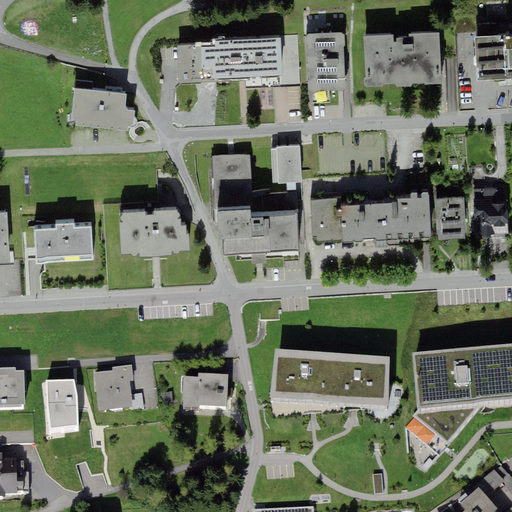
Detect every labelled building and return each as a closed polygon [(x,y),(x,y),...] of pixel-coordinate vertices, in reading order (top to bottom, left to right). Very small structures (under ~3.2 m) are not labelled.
[(344,32),(306,34),(308,91),(347,90),(344,32)] [(442,81),(439,32),(363,37),(366,86),(442,81)] [(477,81),(511,79),(511,35),(475,38),(477,81)] [(284,38),(286,84),(300,84),(298,37),(284,38)] [(216,81),(216,78),(282,76),(280,38),(215,41),(211,41),(211,45),(177,46),(180,83),(216,81)] [(126,94),(74,88),(74,90),(71,120),(75,121),(74,126),(127,130),(128,120),(134,122),(135,111),(128,110),(125,106),(126,94)] [(272,183),(279,183),(279,184),(302,183),(300,146),(277,147),(277,149),(271,150),(272,183)] [(215,211),(218,211),(251,210),(252,210),(250,154),(212,156),(215,211)] [(428,172),(413,173),(414,185),(429,184),(428,172)] [(509,237),(507,186),(475,187),(477,238),(509,237)] [(397,203),(341,206),(343,240),(343,242),(386,240),(386,244),(431,241),(428,193),(410,194),(410,198),(397,199),(397,203)] [(466,239),(464,197),(435,198),(437,240),(466,239)] [(341,206),(341,199),(311,200),(313,236),(317,236),(317,241),(343,240),(341,206)] [(180,210),(120,213),(121,253),(189,251),(189,233),(186,233),(186,225),(180,226),(180,210)] [(298,215),(251,217),(251,210),(218,211),(219,241),(223,241),(223,255),(236,255),(236,261),(299,259),(298,215)] [(7,212),(0,212),(0,265),(10,265),(7,212)] [(56,225),(56,230),(35,230),(36,263),(93,261),(91,228),(74,229),(74,224),(56,225)] [(511,342),(411,351),(416,408),(413,417),(447,445),(483,402),(511,399),(511,342)] [(330,402),(334,352),(274,349),(271,398),(330,402)] [(389,356),(334,352),(330,402),(386,406),(389,356)] [(132,365),(112,367),(113,371),(94,373),(98,411),(130,407),(133,407),(131,394),(130,381),(133,380),(132,365)] [(15,368),(0,367),(0,406),(24,406),(23,371),(15,371),(15,368)] [(228,374),(199,373),(199,376),(184,376),(183,407),(199,407),(199,405),(227,406),(228,374)] [(73,381),(47,381),(47,404),(50,430),(77,427),(77,397),(73,381)] [(173,404),(172,391),(162,392),(163,405),(173,404)] [(141,393),(131,394),(133,407),(130,407),(131,411),(143,409),(141,393)] [(0,497),(5,497),(5,493),(18,493),(17,492),(29,491),(28,472),(24,472),(24,461),(17,461),(17,458),(9,459),(9,453),(0,453),(0,497)] [(477,484),(479,487),(498,509),(494,511),(511,511),(511,478),(500,465),(477,484)] [(381,474),(373,475),(375,494),(383,493),(381,474)] [(494,511),(498,509),(479,487),(460,503),(466,510),(463,511),(494,511)]
